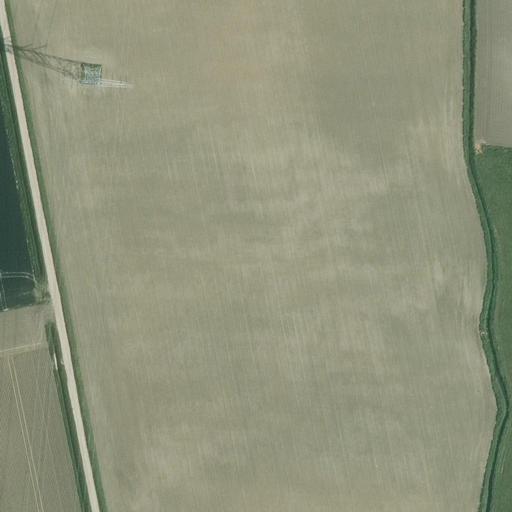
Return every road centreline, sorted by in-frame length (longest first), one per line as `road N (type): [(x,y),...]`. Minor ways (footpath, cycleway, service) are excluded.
road 1 (track): [(66,367),(0,11)]
road 2 (unclassified): [(94,511),(66,367)]
